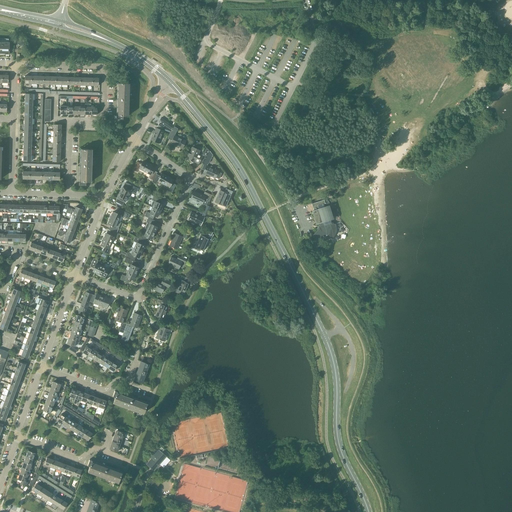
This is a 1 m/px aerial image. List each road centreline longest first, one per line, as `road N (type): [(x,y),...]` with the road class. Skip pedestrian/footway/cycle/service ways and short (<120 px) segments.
road 1 (secondary): [(368,511),(339,444),(325,338),(242,172),(168,81)]
road 2 (residential): [(74,277),(136,296),(190,179)]
road 3 (residential): [(103,123),(104,69),(14,63)]
road 4 (secondary): [(168,81),(116,44),(58,24)]
